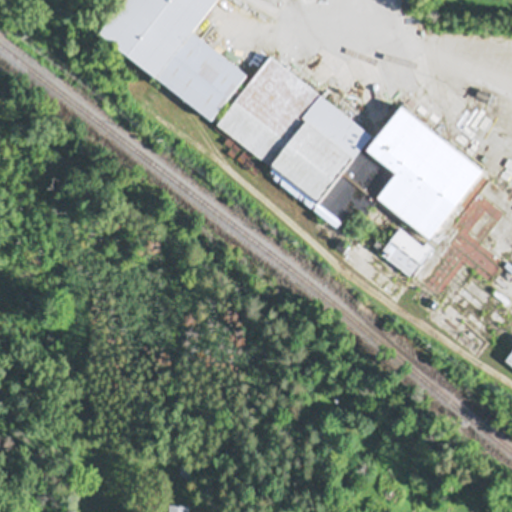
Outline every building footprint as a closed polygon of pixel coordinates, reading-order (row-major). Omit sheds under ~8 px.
[(223,100),(212,116),(150,66),(101,25),(120,0),(212,0),(193,26),(247,70),(234,86),(223,100)] [(241,91),(271,52),(372,132),(364,142),(368,145),(403,100),(484,165),(450,208),(430,234),(380,195),(366,213),(354,203),(337,225),(268,171),(273,165),(217,121),(229,105),(241,91)] [(476,93),(480,85),(497,93),(493,101),(476,93)] [(409,273),(381,250),(382,249),(374,242),(378,238),(386,244),(400,226),(423,244),(426,240),(434,246),(431,250),(421,263),(419,261),(409,273)] [(335,246),(340,238),(349,245),(343,252),(335,246)] [(427,303),(432,297),(439,302),(434,308),(427,303)] [(179,462),(190,462),(190,475),(179,475),(179,462)] [(189,503),(189,511),(168,511),(168,503),(180,503),(180,504),(182,504),(182,503),(189,503)]
